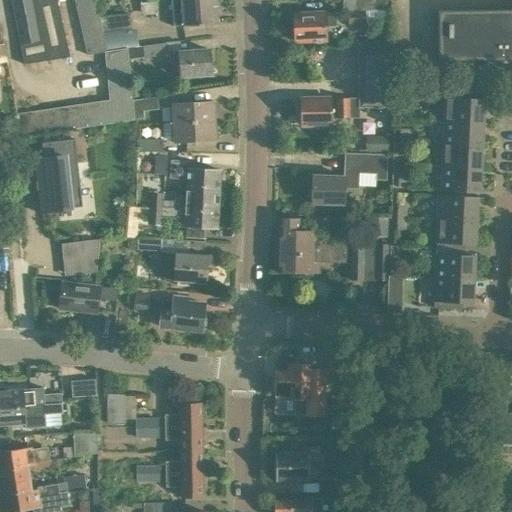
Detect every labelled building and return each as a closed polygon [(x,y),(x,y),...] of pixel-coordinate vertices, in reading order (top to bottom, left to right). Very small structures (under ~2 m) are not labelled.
[(9,0),(23,69),(70,59),(58,0),(9,0)] [(74,0),(85,55),(105,51),(99,21),(95,0),(74,0)] [(215,0),(171,0),(173,26),(183,26),(183,27),(217,25),(215,0)] [(342,0),(343,13),(348,14),(348,25),(365,25),(364,12),(387,11),(386,0),(342,0)] [(511,9),(438,11),(438,61),(511,60),(511,9)] [(326,27),(335,26),(335,13),(293,15),(295,41),(311,40),(314,45),(321,45),(324,40),(326,40),(326,27)] [(128,15),(99,21),(105,51),(106,52),(128,48),(135,47),(128,15)] [(166,43),(128,48),(129,60),(168,55),(166,43)] [(107,63),(129,61),(129,60),(128,48),(106,52),(107,63)] [(357,49),(358,108),(394,108),(394,89),(391,88),(391,49),(357,49)] [(178,52),(179,77),(211,75),(209,50),(178,52)] [(108,76),(130,73),(129,61),(107,63),(108,76)] [(132,86),(130,73),(108,76),(110,88),(132,86)] [(131,100),(133,100),(132,86),(110,88),(111,101),(131,100)] [(445,98),(443,121),(481,123),(483,100),(478,99),(479,89),(451,88),(451,98),(445,98)] [(133,100),(131,100),(134,121),(141,120),(141,112),(158,109),(157,97),(133,100)] [(301,126),(332,126),(332,120),(344,119),(344,124),(348,124),(349,98),(301,99),(301,126)] [(101,125),(134,121),(131,100),(111,101),(98,103),(101,125)] [(173,103),(173,123),(214,121),(213,101),(173,103)] [(89,127),(101,125),(98,103),(86,104),(89,127)] [(74,106),(78,129),(89,127),(86,104),(74,106)] [(78,129),(74,106),(63,108),(66,130),(78,129)] [(66,130),(63,108),(51,109),(54,132),(66,130)] [(54,132),(51,109),(17,114),(16,114),(16,117),(7,119),(9,138),(54,132)] [(214,121),(173,123),(174,142),(215,141),(214,121)] [(443,121),(442,144),(480,146),(481,123),(443,121)] [(400,129),(399,142),(409,142),(409,129),(400,129)] [(366,152),(388,153),(389,137),(366,137),(366,152)] [(34,158),(33,158),(39,213),(40,213),(40,211),(71,208),(68,188),(79,187),(74,139),(41,143),(43,159),(34,160),(34,158)] [(138,152),(162,152),(162,140),(138,139),(138,152)] [(409,142),(399,142),(399,154),(408,155),(409,142)] [(442,144),(441,167),(479,168),(480,146),(442,144)] [(376,179),(386,180),(387,155),(355,153),(355,160),(344,159),(344,176),(312,175),(311,203),(344,205),(345,187),(357,188),(358,173),(376,174),(376,179)] [(155,157),(154,175),(168,176),(169,158),(155,157)] [(186,179),(186,192),(219,194),(219,193),(220,170),(188,168),(188,162),(177,161),(176,179),(186,179)] [(479,168),(441,167),(440,190),(478,192),(479,168)] [(397,188),(407,188),(407,175),(398,175),(397,188)] [(149,193),(148,209),(163,210),(163,209),(198,211),(198,206),(218,207),(218,206),(221,206),(221,201),(223,200),(223,195),(222,193),(219,193),(219,194),(186,192),(185,198),(175,198),(175,201),(163,201),(163,193),(149,193)] [(438,196),(437,219),(475,221),(476,198),(438,196)] [(397,204),(397,217),(406,218),(407,205),(397,204)] [(163,210),(148,209),(148,225),(162,225),(162,217),(184,218),(183,237),(206,239),(206,227),(217,228),(218,207),(198,206),(198,211),(163,209),(163,210)] [(406,218),(397,217),(396,230),(405,230),(406,218)] [(278,273),(299,273),(299,255),(297,255),(299,230),(299,219),(279,219),(278,273)] [(389,220),(366,219),(365,237),(388,238),(389,220)] [(437,219),(435,248),(461,250),(461,244),(474,244),(475,221),(437,219)] [(349,280),(375,280),(376,264),(362,264),(364,244),(351,244),(319,241),(319,231),(299,230),(297,255),(299,255),(299,273),(299,279),(301,281),(309,281),(312,279),(312,273),(319,273),(319,260),(350,261),(349,280)] [(137,250),(160,251),(161,239),(137,238),(137,250)] [(80,241),(84,273),(95,271),(97,239),(80,241)] [(388,281),(388,276),(389,274),(389,245),(364,244),(362,264),(376,264),(375,280),(388,281)] [(0,271),(9,271),(6,245),(0,246),(0,271)] [(435,248),(434,278),(472,280),(473,256),(461,256),(461,250),(435,248)] [(173,281),(205,283),(207,255),(176,253),(164,253),(162,280),(173,281)] [(389,263),(389,274),(388,276),(398,276),(398,263),(389,263)] [(472,280),(434,278),(428,278),(427,295),(433,296),(433,308),(459,309),(459,303),(471,303),(472,280)] [(59,309),(97,313),(98,299),(116,301),(117,289),(62,283),(59,309)] [(175,332),(181,333),(184,329),(202,331),(202,326),(205,325),(205,320),(203,318),(205,304),(187,302),(187,298),(173,296),(172,302),(162,301),(161,312),(160,312),(159,326),(173,328),(175,332)] [(388,296),(387,312),(400,312),(400,297),(388,296)] [(133,310),(149,312),(150,300),(134,298),(133,310)] [(350,354),(330,354),(329,370),(349,371),(350,354)] [(295,398),(294,414),(323,415),(324,368),(315,368),(315,366),(287,365),(287,371),(275,371),(275,389),(275,397),(295,398)] [(75,385),(75,397),(96,396),(95,383),(75,385)] [(0,390),(0,409),(55,405),(55,403),(61,403),(60,393),(43,394),(42,387),(0,390)] [(106,394),(106,423),(123,424),(124,395),(106,394)] [(330,398),(330,412),(354,413),(354,399),(330,398)] [(55,405),(0,409),(0,425),(25,424),(25,428),(63,425),(62,403),(61,403),(55,403),(55,405)] [(164,415),(165,427),(201,427),(200,403),(180,403),(180,414),(164,415)] [(511,414),(496,413),(495,445),(511,445),(511,414)] [(135,419),(135,428),(158,427),(158,418),(135,419)] [(158,427),(135,428),(136,438),(158,437),(158,427)] [(180,440),(181,451),(201,450),(201,427),(165,427),(165,440),(180,440)] [(97,453),(96,434),(73,434),(74,457),(97,453)] [(0,451),(0,469),(27,465),(28,466),(34,465),(33,463),(50,461),(48,447),(31,449),(31,447),(0,451)] [(304,453),(276,453),(276,467),(274,469),(274,475),(276,476),(277,481),(307,480),(307,478),(319,478),(319,468),(323,467),(323,455),(319,455),(319,447),(303,447),(304,453)] [(165,461),(165,475),(201,474),(201,450),(181,451),(181,461),(165,461)] [(327,479),(327,495),(346,495),(346,494),(354,494),(354,459),(344,459),(344,467),(336,467),(336,478),(327,479)] [(0,469),(0,496),(31,492),(31,490),(28,466),(27,465),(0,469)] [(136,466),(136,475),(159,475),(159,466),(136,466)] [(44,486),(45,491),(46,495),(59,493),(59,492),(86,489),(84,474),(63,478),(64,484),(58,485),(58,484),(44,486)] [(201,474),(165,475),(165,487),(181,487),(182,498),(202,497),(201,474)] [(31,492),(0,496),(0,511),(32,508),(32,511),(53,511),(61,511),(59,493),(46,495),(45,491),(37,492),(37,489),(31,490),(31,492)] [(346,495),(327,495),(321,495),(320,499),(311,500),(311,498),(276,499),(276,498),(275,498),(275,511),(320,511),(321,510),(327,510),(327,506),(346,506),(346,495)] [(89,511),(90,501),(81,501),(81,511),(78,511),(89,511)] [(143,511),(169,511),(170,503),(143,503),(143,511)]
